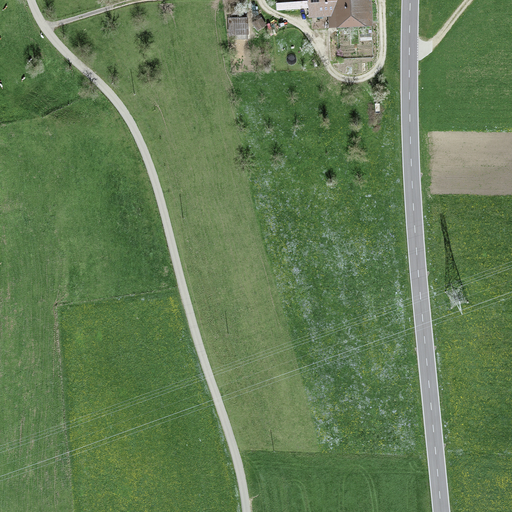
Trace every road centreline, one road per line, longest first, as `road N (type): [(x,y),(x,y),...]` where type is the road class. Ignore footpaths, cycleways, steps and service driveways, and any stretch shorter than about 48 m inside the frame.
road 1 (unclassified): [(247,511),(144,151),(119,104),(53,39),(31,0)]
road 2 (secondary): [(409,0),(412,191),(441,511)]
